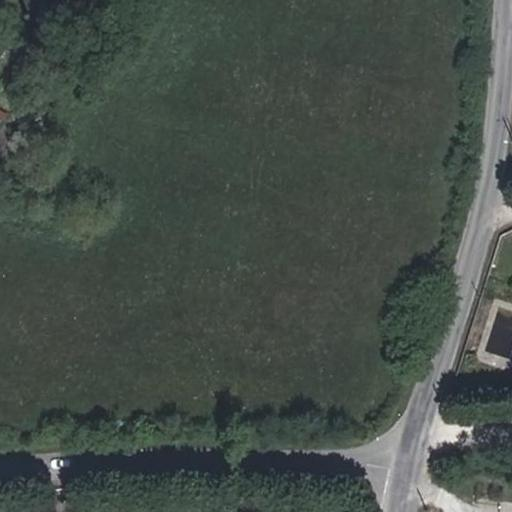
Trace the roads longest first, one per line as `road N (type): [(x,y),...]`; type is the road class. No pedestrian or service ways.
road 1 (residential): [(0,470),(145,453),(430,443)]
road 2 (tertiary): [(511,103),(506,209),(430,443)]
